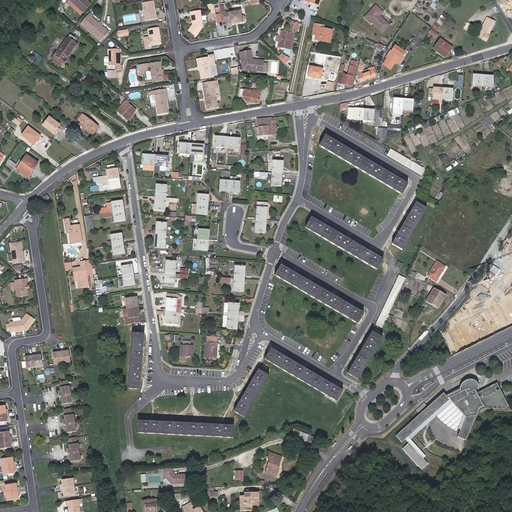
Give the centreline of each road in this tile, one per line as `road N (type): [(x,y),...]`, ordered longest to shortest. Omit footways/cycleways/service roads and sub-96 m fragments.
road 1 (residential): [(124,141),(161,379),(236,377),(253,325)]
road 2 (residential): [(296,198),(376,244),(415,184),(303,118)]
road 3 (residential): [(511,47),(386,88),(304,104)]
road 4 (residential): [(394,381),(397,366),(457,306),(511,221)]
road 5 (residential): [(273,251),(372,309),(333,375)]
road 6 (residential): [(18,392),(12,349),(49,331),(32,226)]
road 7 (residential): [(178,49),(249,37),(288,0)]
